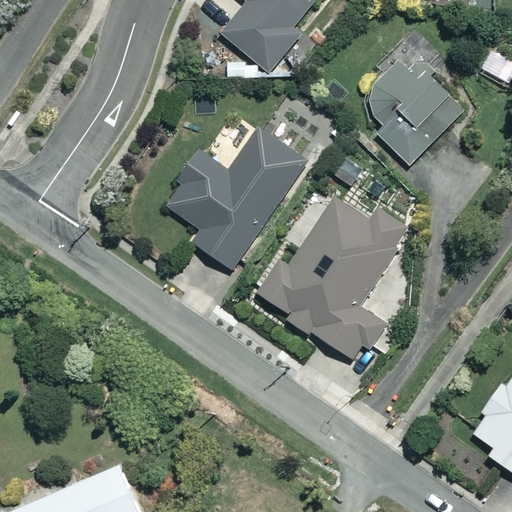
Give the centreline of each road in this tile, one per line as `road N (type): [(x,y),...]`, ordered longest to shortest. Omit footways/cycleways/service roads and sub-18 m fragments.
road 1 (residential): [(425,511),(26,221)]
road 2 (residential): [(26,221),(91,126),(119,72),(141,0)]
